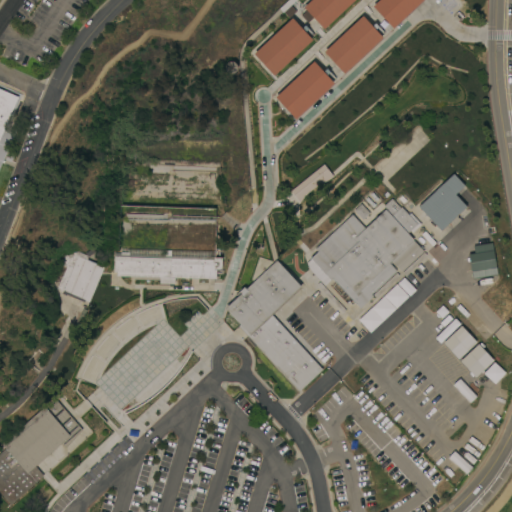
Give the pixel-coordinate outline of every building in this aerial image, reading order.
[(311,0),(354,0),(324,28),(304,7),(311,0)] [(422,0),(393,27),(373,5),(378,0),(422,0)] [(344,73),(324,51),(363,15),(383,36),(344,73)] [(274,75),(254,53),(293,17),(313,39),(274,75)] [(296,118),(275,97),(314,60),(335,82),(296,118)] [(225,64),(229,61),(234,61),(238,64),(238,70),(234,73),(229,73),(225,70),(225,64)] [(4,129),(15,133),(0,167),(0,88),(18,96),(4,129)] [(440,230),(418,206),(453,173),(464,185),(455,194),(466,206),(440,230)] [(392,198),(400,207),(392,214),(384,205),(392,198)] [(370,213),(363,219),(354,209),(361,203),(370,213)] [(333,278),(331,279),(311,258),(318,251),(315,248),(352,214),(365,228),(386,208),(392,215),(402,206),(418,224),(408,233),(414,239),(424,250),(402,271),(392,260),(389,262),(397,270),(372,293),(374,296),(361,308),(333,278)] [(90,302),(86,300),(85,301),(66,294),(66,295),(62,293),(63,291),(57,288),(59,284),(52,281),(58,268),(57,267),(62,255),(78,251),(87,255),(86,252),(92,248),(94,248),(96,251),(88,256),(88,259),(101,264),(100,266),(104,267),(90,302)] [(175,277),(175,280),(176,280),(176,282),(175,282),(175,283),(160,283),(160,276),(117,275),(117,271),(114,271),(115,256),(121,256),(121,248),(130,248),(130,252),(129,252),(129,256),(166,257),(166,250),(171,250),(171,258),(214,259),(214,257),(222,257),(222,269),(217,269),(217,278),(175,277)] [(495,274),(492,250),(468,254),(472,277),(495,274)] [(406,274),(403,271),(424,251),(427,254),(406,274)] [(300,390),(239,325),(241,324),(225,307),(238,295),(237,294),(240,291),(240,290),(245,286),(247,288),(277,259),(302,287),(273,315),(323,369),(300,390)] [(376,297),(373,294),(397,272),(400,275),(376,297)] [(60,317),(52,289),(55,288),(59,302),(62,301),(63,302),(64,302),(65,306),(66,306),(67,312),(66,312),(66,315),(60,317)] [(441,342),(457,359),(475,342),(460,325),(441,342)] [(492,359),(476,343),(459,361),(474,377),(492,359)] [(36,466),(44,475),(11,504),(0,491),(0,453),(6,448),(2,444),(45,406),(46,407),(56,398),(83,429),(66,447),(62,443),(36,466)]
